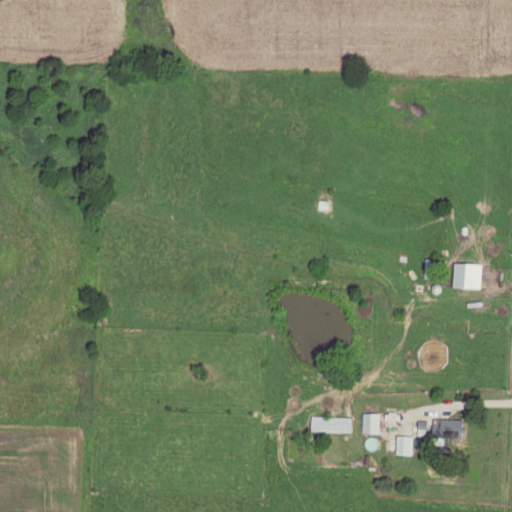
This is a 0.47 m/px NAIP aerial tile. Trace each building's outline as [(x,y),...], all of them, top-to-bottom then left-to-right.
[(481,289),(482,264),(454,264),(454,288),(481,289)] [(363,433),(379,433),(379,413),(363,413),(363,433)] [(311,432),(353,432),(353,417),(311,417),(311,432)] [(466,436),(466,418),(433,418),(433,436),(466,436)] [(413,436),(398,436),(398,454),(413,454),(413,436)]
